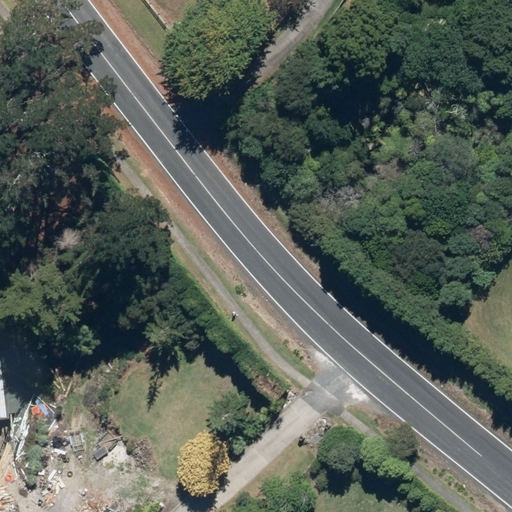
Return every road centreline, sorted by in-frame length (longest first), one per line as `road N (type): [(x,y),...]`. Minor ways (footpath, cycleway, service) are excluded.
road 1 (tertiary): [(72,0),(314,305),(511,481)]
road 2 (unknown): [(197,158),(302,0)]
